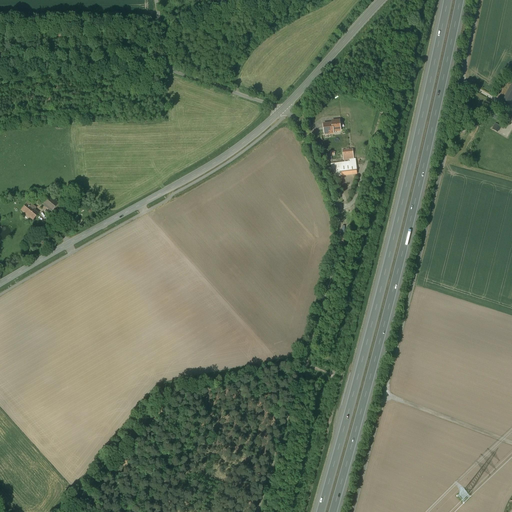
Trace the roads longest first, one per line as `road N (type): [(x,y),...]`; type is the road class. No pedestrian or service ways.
road 1 (motorway): [(445,0),(317,511)]
road 2 (motorway): [(334,511),(462,0)]
road 3 (unclassified): [(479,0),(352,511)]
road 4 (tertiary): [(0,284),(227,155),(282,109),(382,0)]
road 5 (track): [(282,109),(165,68),(155,0)]
road 6 (unknown): [(339,210),(339,270),(313,359)]
